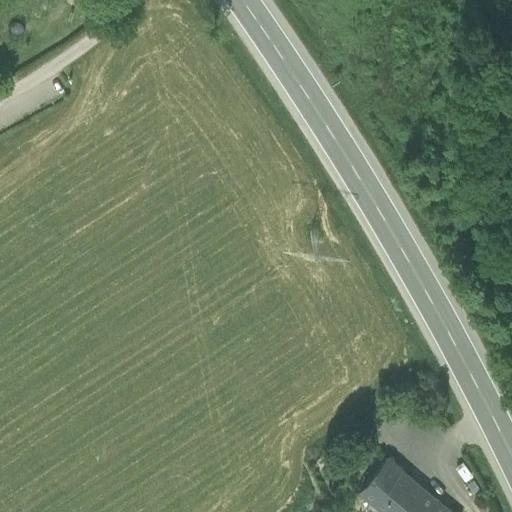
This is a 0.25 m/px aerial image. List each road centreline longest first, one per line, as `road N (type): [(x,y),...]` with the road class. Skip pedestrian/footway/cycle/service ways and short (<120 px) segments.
road 1 (secondary): [(240,0),(309,98),(459,350),(511,458)]
road 2 (unclassified): [(0,95),(134,0)]
